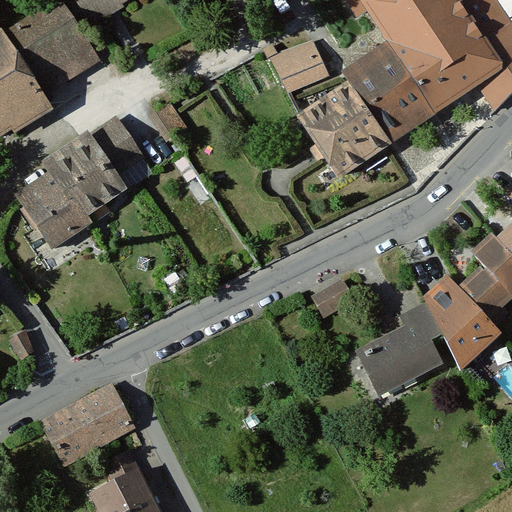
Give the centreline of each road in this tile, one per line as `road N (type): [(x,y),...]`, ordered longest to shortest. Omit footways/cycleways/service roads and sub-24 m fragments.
road 1 (residential): [(118,356),(427,209),(511,124)]
road 2 (unclassified): [(196,511),(118,356)]
road 3 (residential): [(61,383),(0,277)]
